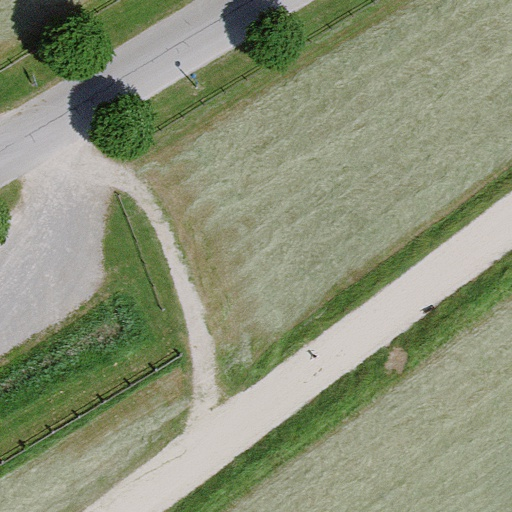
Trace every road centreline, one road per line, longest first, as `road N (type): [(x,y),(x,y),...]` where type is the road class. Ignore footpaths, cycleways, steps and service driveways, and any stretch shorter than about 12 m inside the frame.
road 1 (track): [(123,511),(511,221)]
road 2 (unclassified): [(252,0),(0,150)]
road 3 (track): [(63,112),(83,169),(77,227),(67,243)]
